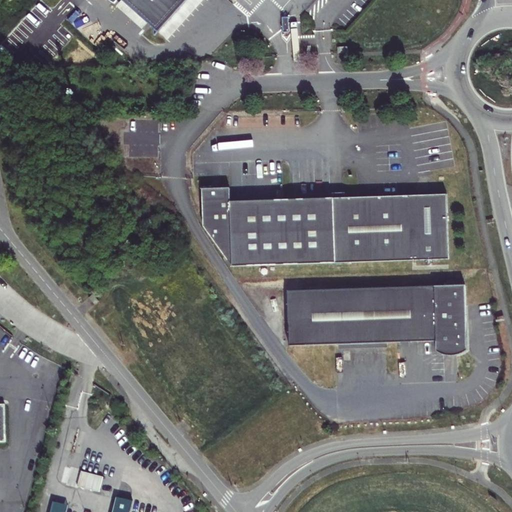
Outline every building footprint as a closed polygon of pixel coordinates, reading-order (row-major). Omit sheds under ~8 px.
[(108,0),(109,1),(114,3),(116,0),(121,0),(122,0),(149,25),(158,33),(188,0),(108,0)] [(122,0),(116,7),(143,31),(149,25),(122,0)] [(204,0),(188,0),(158,33),(167,41),(204,0)] [(202,189),(203,226),(233,267),(450,259),(448,194),(230,202),(230,188),(202,189)] [(177,320),(190,312),(171,284),(122,318),(137,340),(174,315),(177,320)] [(466,285),(288,291),(290,346),(338,345),(388,343),(437,341),(437,351),(442,354),(447,356),(453,356),(457,355),(462,354),(468,350),(467,323),(466,285)] [(95,305),(99,301),(93,294),(89,298),(95,305)] [(209,305),(192,317),(214,350),(232,338),(209,305)] [(143,345),(189,421),(235,393),(224,374),(203,387),(168,329),(143,345)] [(72,469),(66,467),(62,482),(68,484),(72,469)] [(82,470),(72,468),(72,469),(68,484),(68,485),(77,487),(77,486),(81,471),(82,470)] [(103,477),(81,471),(77,486),(99,492),(103,477)] [(113,511),(129,511),(132,500),(117,497),(113,511)] [(51,511),(66,511),(68,507),(54,503),(51,511)]
